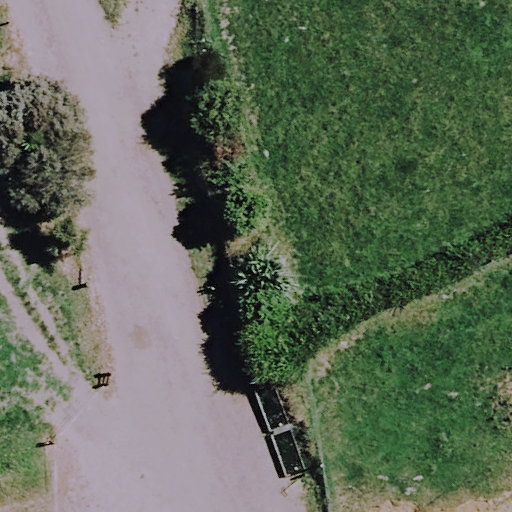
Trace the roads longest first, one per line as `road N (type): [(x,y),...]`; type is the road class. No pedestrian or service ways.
road 1 (track): [(283,511),(290,500),(94,0)]
road 2 (track): [(2,511),(290,500),(300,511)]
